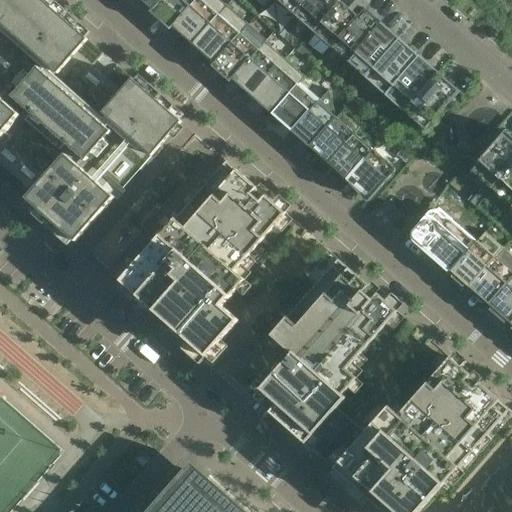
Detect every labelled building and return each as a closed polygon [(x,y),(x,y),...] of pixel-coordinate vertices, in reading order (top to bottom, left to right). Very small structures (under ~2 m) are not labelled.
[(81,80),(94,66),(93,65),(78,52),(81,49),(85,45),(89,40),(42,0),(0,0),(0,164),(33,193),(31,195),(30,197),(28,200),(36,207),(43,213),(46,215),(47,217),(51,220),(53,222),(57,226),(59,227),(61,229),(65,233),(69,236),(77,243),(88,231),(97,219),(106,209),(113,202),(116,199),(103,188),(109,181),(121,192),(124,189),(128,185),(140,170),(152,157),(161,147),(170,137),(172,135),(182,123),(133,80),(129,84),(126,88),(123,91),(108,79),(107,78),(95,92),(81,80)] [(163,0),(141,0),(154,11),(163,0)] [(198,0),(163,0),(154,11),(174,28),(198,0)] [(193,45),(228,6),(220,0),(198,0),(174,28),(193,45)] [(297,16),(311,0),(276,0),(297,17),(297,16)] [(314,33),(343,0),(311,0),(297,16),(297,17),(314,33)] [(332,49),(367,10),(355,0),(343,0),(314,33),(332,49)] [(215,64),(250,25),(228,6),(193,45),(215,64)] [(349,63),(383,24),(367,10),(332,49),(349,63)] [(401,40),(383,24),(349,63),(367,79),(401,40)] [(238,75),(266,43),(268,41),(250,25),(215,64),(212,67),(231,83),(233,80),(238,75)] [(387,96),(421,57),(401,40),(367,79),(387,96)] [(254,97),(286,60),(266,43),(238,75),(233,80),(253,98),(254,97)] [(387,96),(404,112),(439,73),(421,57),(387,96)] [(306,77),(286,60),(254,97),(253,98),(273,115),(278,110),(278,109),(306,77)] [(461,92),(439,73),(404,112),(426,131),(461,92)] [(298,126),(326,95),(306,77),(278,109),(278,110),(273,115),(293,133),(298,126)] [(314,145),(337,118),(330,90),(326,95),(298,126),(293,133),(294,134),(302,141),(310,148),(311,149),(314,145)] [(334,159),(355,134),(360,128),(342,113),(337,118),(314,145),(311,149),(329,164),(334,159)] [(493,190),(511,168),(511,137),(506,132),(466,177),(481,191),(474,199),(481,205),(493,190)] [(373,150),(355,134),(334,159),(329,164),(330,166),(346,179),(347,180),(373,150)] [(367,198),(394,168),(373,150),(347,180),(367,198)] [(159,239),(121,282),(193,345),(206,356),(208,358),(210,356),(217,348),(240,322),(223,307),(230,300),(231,298),(246,281),(236,272),(262,242),(264,240),(286,215),(287,214),(270,200),(266,196),(265,198),(260,203),(252,195),(256,190),(258,189),(254,185),(227,162),(212,178),(205,187),(202,190),(190,203),(188,206),(176,220),(174,222),(165,232),(162,236),(159,239)] [(511,168),(493,190),(511,206),(511,168)] [(424,248),(434,256),(459,228),(444,215),(444,214),(443,214),(442,214),(442,213),(441,213),(440,213),(439,213),(438,213),(437,214),(436,214),(436,215),(435,215),(422,230),(422,231),(421,232),(421,233),(421,234),(421,235),(422,243),(422,244),(422,245),(422,246),(423,247),(424,248)] [(477,244),(459,228),(434,256),(452,273),(477,244)] [(475,282),(504,249),(486,233),(477,244),(452,273),(455,275),(452,278),(464,288),(467,286),(469,288),(475,282)] [(495,300),(511,279),(511,255),(504,249),(475,282),(469,288),(470,288),(474,292),(473,293),(479,298),(480,298),(486,303),(487,303),(490,305),(495,300)] [(258,394),(254,398),(255,399),(256,400),(256,401),(270,413),(273,415),(287,428),(288,428),(290,430),(304,442),(318,454),(319,455),(321,457),(322,458),(323,457),(334,467),(333,468),(334,469),(337,471),(337,472),(351,484),(352,485),(353,486),(354,486),(368,499),(369,499),(370,501),(371,501),(383,511),(420,511),(443,487),(445,484),(457,471),(459,468),(471,455),(474,452),(485,439),(486,438),(487,436),(488,436),(508,413),(510,410),(486,389),(483,387),(479,383),(478,385),(474,390),(465,383),(469,378),(471,376),(467,372),(451,358),(428,384),(426,385),(400,416),(389,407),(388,408),(375,423),(374,425),(367,433),(349,417),(339,409),(346,400),(347,399),(343,395),(356,381),(358,379),(347,370),(374,340),(376,338),(398,313),(398,312),(382,298),(378,294),(376,296),(372,301),(364,293),(368,288),(369,287),(365,283),(339,260),(316,286),(315,287),(300,303),(287,318),(286,320),(273,335),(271,337),(278,342),(283,346),(292,355),(284,363),(270,380),(258,393),(258,394)] [(511,279),(495,300),(490,305),(493,308),(490,311),(506,325),(509,321),(511,323),(511,324),(511,323),(511,279)] [(175,511),(245,511),(204,477),(175,511)] [(60,501),(73,511),(87,496),(74,484),(60,501)]
